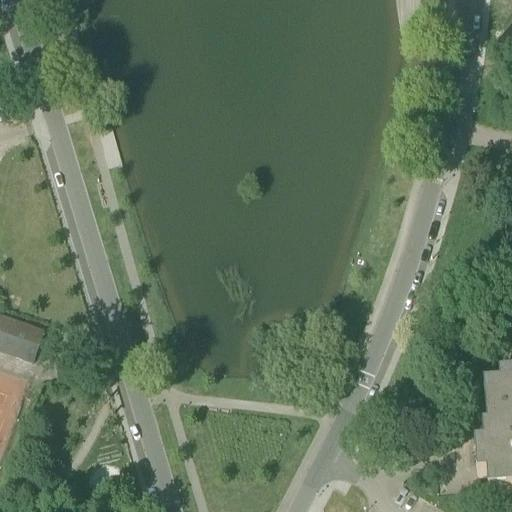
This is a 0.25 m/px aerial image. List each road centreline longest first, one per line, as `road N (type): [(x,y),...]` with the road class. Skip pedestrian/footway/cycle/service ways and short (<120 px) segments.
road 1 (residential): [(172,511),(15,0)]
road 2 (residential): [(325,458),(405,284),(443,135),(464,0)]
